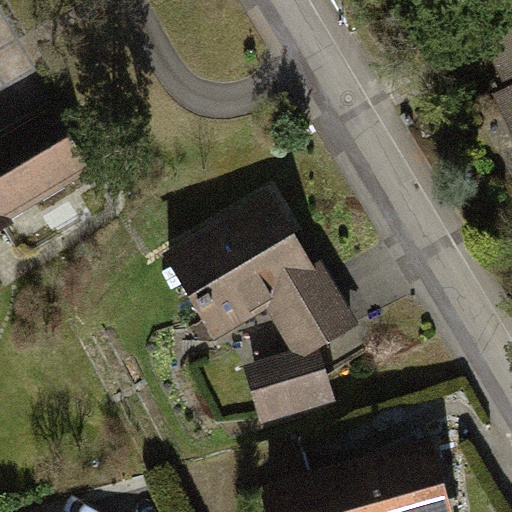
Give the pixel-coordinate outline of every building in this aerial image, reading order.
[(511,7),(458,35),(511,137),(511,7)] [(0,234),(88,181),(44,109),(0,135),(0,234)] [(265,199),(161,263),(215,349),(265,318),(289,358),(296,369),(318,355),(350,336),(265,199)] [(331,406),(318,355),(296,369),(289,358),(239,371),(255,428),(331,406)] [(442,511),(424,447),(255,495),(259,511),(442,511)]
